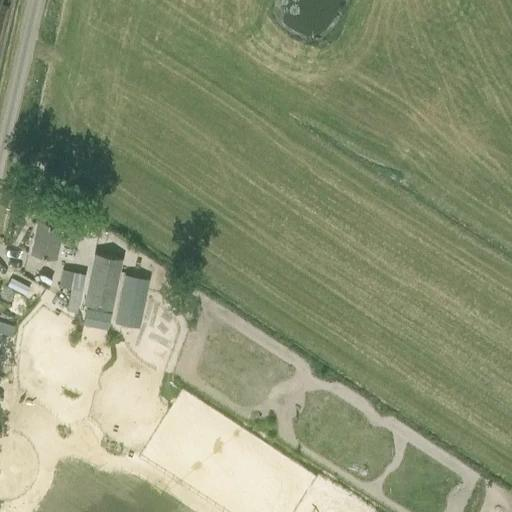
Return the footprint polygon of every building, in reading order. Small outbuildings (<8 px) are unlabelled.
[(167,0),(106,0),(43,106),(61,116),(221,211),(279,113),(300,78),(249,48),(227,35),(167,0)] [(80,229),(58,223),(38,219),(31,250),(50,255),(55,256),(58,240),(76,244),(80,229)] [(109,319),(111,308),(120,259),(92,253),(84,304),(94,305),(92,317),(109,319)] [(124,275),(116,313),(135,316),(142,279),(124,275)] [(116,313),(114,322),(138,327),(148,280),(142,279),(135,316),(116,313)] [(134,333),(124,348),(145,361),(149,355),(159,361),(164,352),(134,333)]
